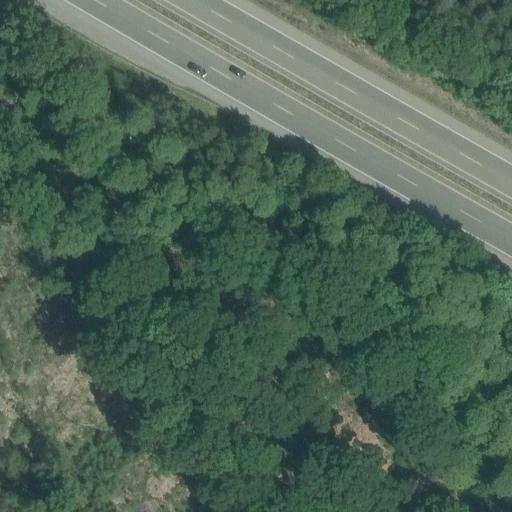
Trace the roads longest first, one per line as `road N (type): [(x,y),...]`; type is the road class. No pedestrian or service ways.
road 1 (motorway): [(84,0),(511,241)]
road 2 (motorway): [(511,184),(184,0)]
